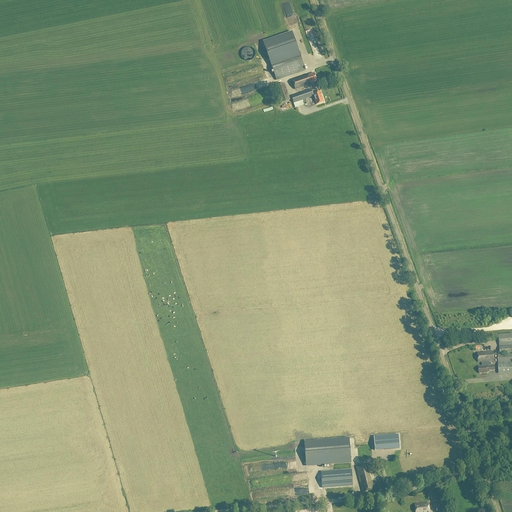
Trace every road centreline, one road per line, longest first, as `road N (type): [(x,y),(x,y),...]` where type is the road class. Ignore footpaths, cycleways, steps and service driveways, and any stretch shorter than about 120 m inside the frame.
road 1 (unclassified): [(479,464),(311,0)]
road 2 (unclassified): [(253,508),(381,499),(479,464)]
